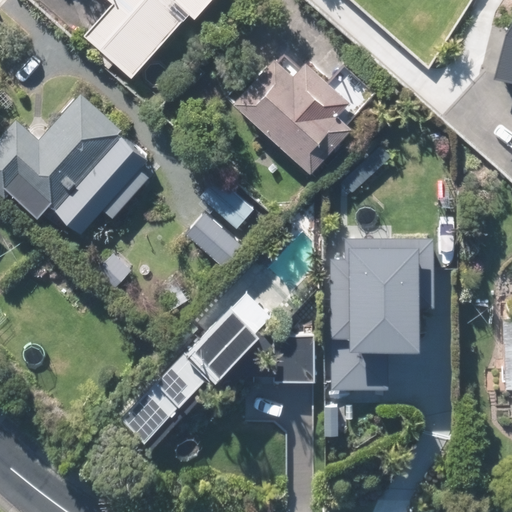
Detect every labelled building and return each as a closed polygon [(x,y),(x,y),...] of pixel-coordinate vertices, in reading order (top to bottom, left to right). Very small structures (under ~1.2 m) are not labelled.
[(209,0),(118,0),(89,33),(95,39),(89,46),(110,65),(117,58),(136,74),(195,7),(200,12),(209,0)] [(511,72),(511,24),(511,26),(499,69),(511,72)] [(280,51),(240,96),(319,165),(358,120),(343,107),(356,93),(312,54),(300,68),(280,51)] [(53,199),(86,228),(108,203),(117,211),(151,173),(142,165),(151,155),(121,129),(126,124),(85,88),(43,135),(21,116),(0,138),(0,182),(10,192),(17,185),(44,209),(53,199)] [(257,205),(221,174),(203,196),(238,226),(257,205)] [(330,253),(335,384),(393,381),(391,337),(429,336),(428,301),(438,300),(435,233),(347,236),(348,253),(330,253)] [(511,237),(503,246),(511,256),(511,237)] [(135,266),(118,247),(99,265),(116,284),(135,266)] [(244,286),(125,410),(150,434),(216,365),(222,370),(274,315),(244,286)] [(315,331),(276,331),(276,376),(315,377),(315,331)] [(347,404),(327,404),(326,432),(346,433),(347,404)]
